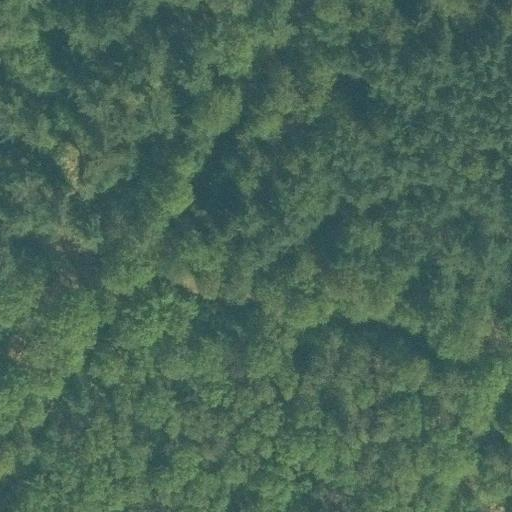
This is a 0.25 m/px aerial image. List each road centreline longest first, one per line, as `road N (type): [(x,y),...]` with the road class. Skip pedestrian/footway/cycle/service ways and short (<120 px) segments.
road 1 (track): [(0,199),(136,253),(0,468)]
road 2 (track): [(136,253),(293,0)]
